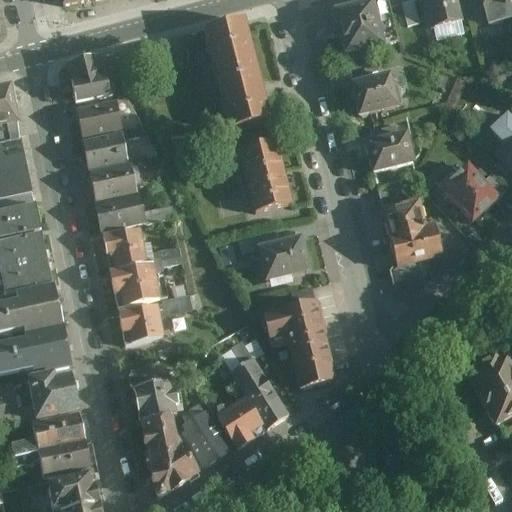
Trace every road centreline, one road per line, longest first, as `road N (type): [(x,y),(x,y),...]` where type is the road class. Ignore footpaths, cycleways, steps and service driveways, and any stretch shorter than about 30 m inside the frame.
road 1 (residential): [(126,511),(31,53)]
road 2 (residential): [(285,0),(364,334),(400,370)]
road 3 (residential): [(197,511),(400,370)]
road 4 (residential): [(251,0),(31,53)]
road 5 (residential): [(400,370),(424,390),(494,511)]
road 6 (residential): [(400,370),(511,267)]
